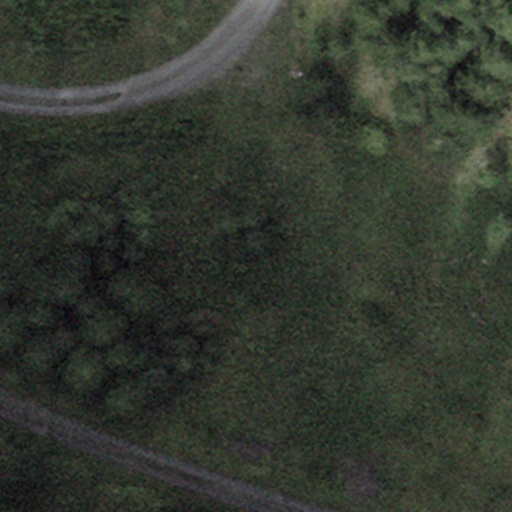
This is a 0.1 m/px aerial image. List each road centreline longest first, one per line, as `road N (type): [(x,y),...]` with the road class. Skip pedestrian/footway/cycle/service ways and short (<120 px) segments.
road 1 (track): [(0,394),(176,468),(323,511)]
road 2 (track): [(256,0),(244,32),(161,76),(0,86)]
